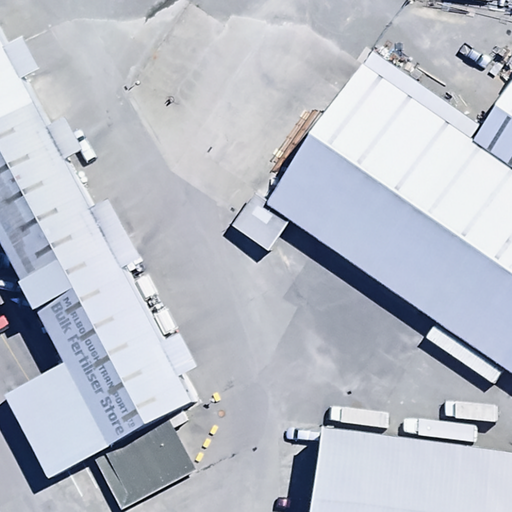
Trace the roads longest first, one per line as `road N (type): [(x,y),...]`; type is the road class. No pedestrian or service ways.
road 1 (unknown): [(212,511),(239,422),(238,370),(166,190)]
road 2 (unknown): [(166,190),(334,0)]
road 3 (unknown): [(166,190),(70,0)]
